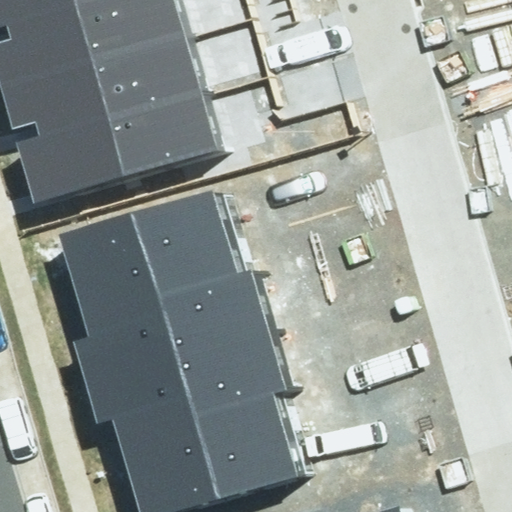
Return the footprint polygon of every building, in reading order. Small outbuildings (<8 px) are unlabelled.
[(0,0),(0,20),(69,0),(0,0)] [(69,0),(0,20),(0,82),(182,30),(173,0),(69,0)] [(0,82),(0,85),(16,139),(199,86),(182,30),(0,82)] [(16,139),(32,196),(216,143),(199,86),(16,139)] [(216,189),(59,234),(80,306),(237,261),(216,189)] [(237,261),(80,306),(89,339),(77,343),(88,381),(273,328),(252,256),(237,261)] [(273,328),(88,381),(100,423),(113,420),(121,449),(278,404),(294,400),(273,328)] [(278,404),(121,449),(139,511),(172,511),(299,476),(278,404)]
